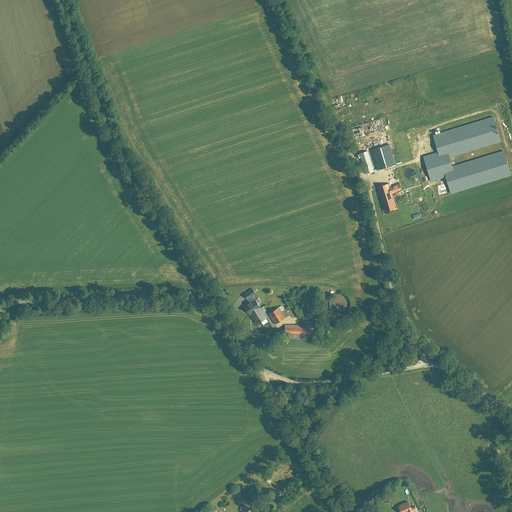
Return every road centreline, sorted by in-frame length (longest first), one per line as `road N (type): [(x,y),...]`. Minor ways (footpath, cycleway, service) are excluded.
road 1 (unclassified): [(0,310),(19,302),(175,296),(226,325),(255,364)]
road 2 (unclassified): [(255,364),(310,387),(442,368),(511,408)]
road 3 (track): [(371,183),(278,0)]
road 4 (unclassified): [(255,364),(348,511)]
road 5 (track): [(398,326),(371,183),(389,177)]
